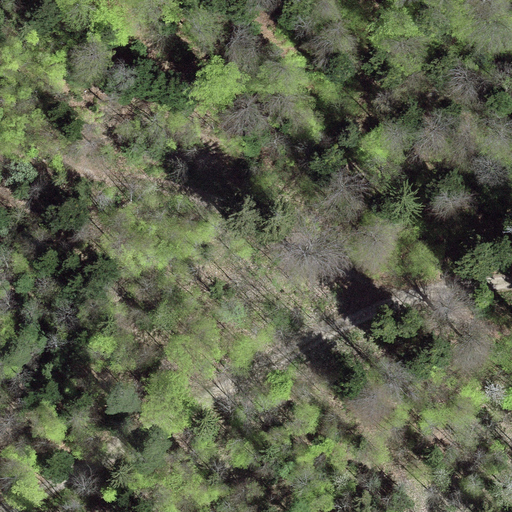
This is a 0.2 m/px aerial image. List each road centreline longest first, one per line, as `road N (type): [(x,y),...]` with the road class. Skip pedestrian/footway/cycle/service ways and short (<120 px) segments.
road 1 (track): [(0,511),(390,298),(511,283)]
road 2 (track): [(390,298),(346,255),(210,198),(0,151)]
